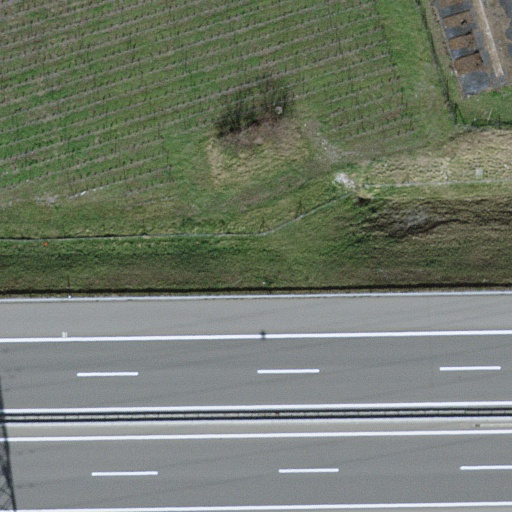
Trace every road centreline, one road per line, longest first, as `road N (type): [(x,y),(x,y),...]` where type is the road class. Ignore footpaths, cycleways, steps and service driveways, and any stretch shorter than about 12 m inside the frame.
road 1 (motorway): [(0,476),(511,467)]
road 2 (motorway): [(511,365),(0,374)]
